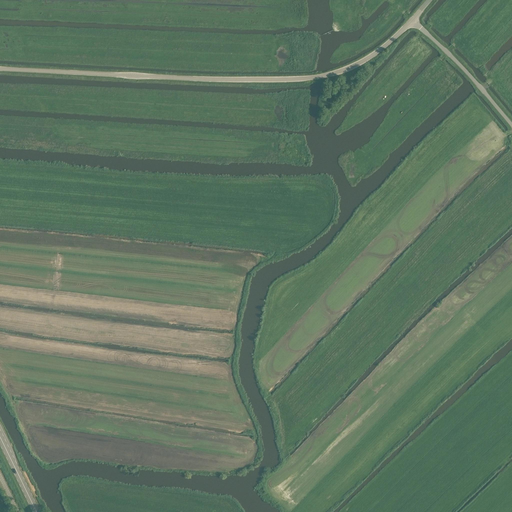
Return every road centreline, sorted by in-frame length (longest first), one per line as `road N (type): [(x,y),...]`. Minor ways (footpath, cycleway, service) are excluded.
road 1 (tertiary): [(0,70),(308,79),(344,72),(412,20)]
road 2 (unclassified): [(511,126),(412,20)]
